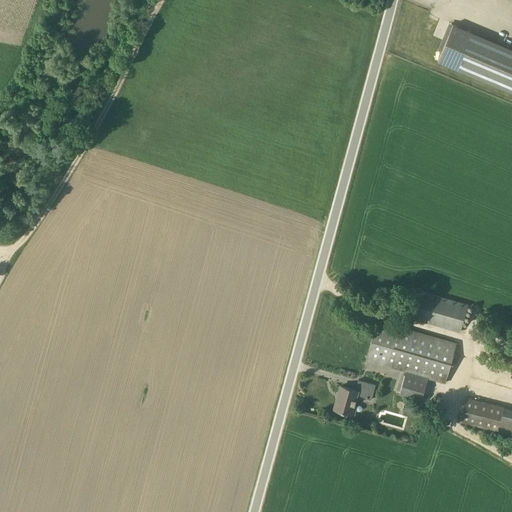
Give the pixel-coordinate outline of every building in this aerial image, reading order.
[(511,50),(453,25),(437,62),(511,93),(511,50)] [(413,318),(461,331),(468,305),(421,291),(413,318)] [(446,383),(457,344),(377,321),(366,360),(406,371),(400,393),(422,399),(429,378),(446,383)] [(372,400),(373,395),(376,385),(361,380),(358,390),(341,386),(334,409),(355,415),(357,406),(355,406),(358,396),(372,400)] [(511,409),(504,408),(466,399),(460,422),(499,431),(498,433),(511,436),(511,409)] [(412,405),(404,403),(402,411),(409,413),(412,405)]
